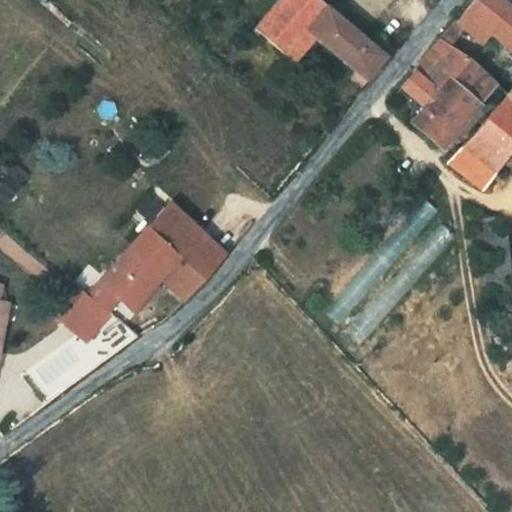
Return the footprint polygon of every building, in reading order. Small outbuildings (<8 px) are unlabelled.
[(394,50),(383,41),(376,50),(327,8),(331,2),(329,0),(278,0),(273,6),(310,38),(365,85),(394,50)] [(511,9),(500,0),(471,0),(454,21),(481,41),(490,30),(511,47),(511,9)] [(291,62),(310,38),(273,6),(253,30),(291,62)] [(454,21),(438,41),(468,56),(481,41),(454,21)] [(411,74),(437,95),(412,125),(442,149),(496,83),(468,56),(438,41),(411,74)] [(460,173),(483,189),(511,149),(511,99),(505,93),(448,161),(451,164),(460,173)] [(0,163),(0,193),(2,195),(17,177),(0,163)] [(31,190),(17,177),(2,195),(16,207),(31,190)] [(133,314),(160,281),(179,257),(175,253),(195,228),(168,204),(98,285),(118,302),(133,314)] [(491,235),(491,227),(489,218),(481,217),(481,212),(474,213),(474,214),(476,236),(491,235)] [(185,302),(226,257),(195,228),(175,253),(179,257),(160,281),(185,302)] [(313,250),(293,270),(308,283),(328,264),(313,250)] [(9,280),(0,277),(0,349),(14,298),(4,296),(9,280)] [(45,309),(62,323),(85,296),(68,282),(45,309)] [(107,315),(118,302),(98,285),(87,298),(103,311),(107,315)] [(85,296),(62,323),(80,338),(103,311),(87,298),(85,296)]
